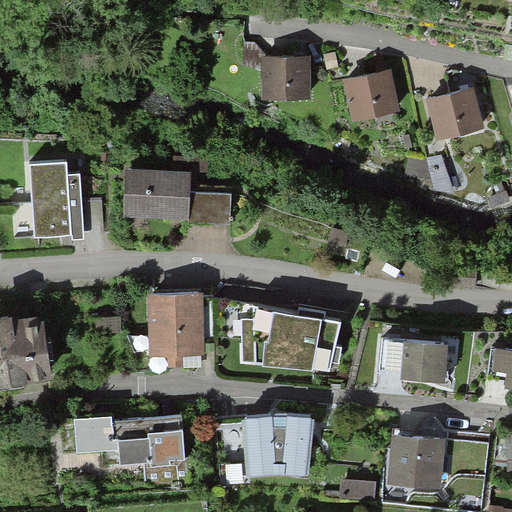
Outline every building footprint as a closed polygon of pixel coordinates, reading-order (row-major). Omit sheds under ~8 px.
[(263,96),(311,96),(310,58),(301,58),(263,58),(263,96)] [(350,117),(399,108),(392,70),(381,72),(343,79),(350,117)] [(437,140),(484,127),(473,88),(465,90),(426,101),(437,140)] [(436,187),(452,185),(449,153),(433,154),(436,187)] [(13,234),(82,233),(82,223),(82,174),(67,175),(67,163),(32,163),(32,198),(13,199),(13,234)] [(191,193),(191,175),(128,174),(128,219),(190,220),(191,193)] [(190,220),(232,220),(232,194),(191,193),(190,220)] [(176,360),(203,360),(203,297),(151,297),(151,360),(176,360)] [(331,347),(338,321),(320,317),(260,306),(258,363),(325,370),(331,347)] [(23,380),(50,377),(44,322),(15,326),(14,313),(0,314),(0,390),(24,388),(23,380)] [(383,379),(444,384),(447,352),(386,346),(383,379)] [(504,387),(511,386),(511,347),(490,347),(490,373),(504,373),(504,387)] [(222,482),(310,480),(317,419),(309,418),(291,414),(273,414),(246,416),(246,427),(218,430),(222,482)] [(60,464),(184,461),(183,422),(150,423),(59,425),(60,464)] [(439,457),(441,437),(396,433),(392,481),(436,485),(439,457)] [(342,505),(374,506),(375,489),(343,488),(342,505)]
